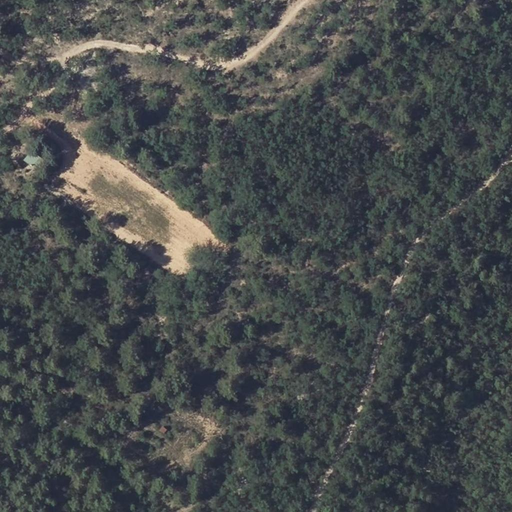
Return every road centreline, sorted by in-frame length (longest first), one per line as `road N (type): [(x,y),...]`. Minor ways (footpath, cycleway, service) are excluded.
road 1 (track): [(317,511),(361,418),(393,298),(418,248),(438,218),(511,159)]
road 2 (track): [(0,138),(89,49),(230,66),(315,0)]
